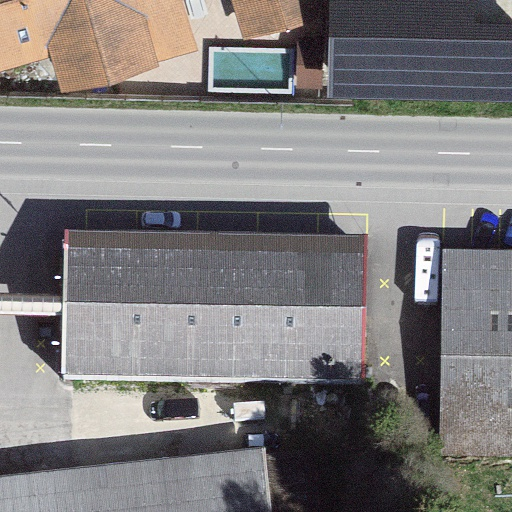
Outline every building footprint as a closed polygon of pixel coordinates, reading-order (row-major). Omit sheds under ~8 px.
[(0,0),(0,54),(56,39),(65,72),(190,39),(178,0),(0,0)] [(322,6),(320,0),(241,0),(249,27),(322,6)] [(465,0),(340,0),(339,67),(511,71),(511,16),(465,15),(465,0)] [(62,379),(364,386),(366,254),(64,248),(62,379)] [(511,274),(441,274),(438,453),(511,453),(511,274)] [(0,511),(269,511),(264,460),(0,489),(0,511)]
